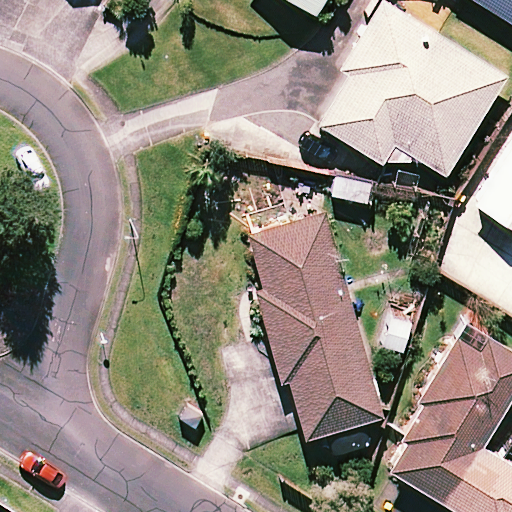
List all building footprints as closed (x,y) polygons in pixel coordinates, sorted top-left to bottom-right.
[(316,118),(382,158),(415,151),(442,168),(503,71),(388,0),(378,0),(339,63),(347,68),(316,118)] [(511,0),(481,0),(511,19),(511,0)] [(511,135),(472,197),(511,222),(511,135)] [(379,409),(321,208),(245,230),(260,281),(252,283),(278,375),(285,373),(302,431),(379,409)] [(511,382),(511,346),(464,317),(393,433),(405,441),(390,466),(466,511),(511,511),(511,460),(477,440),(511,382)]
